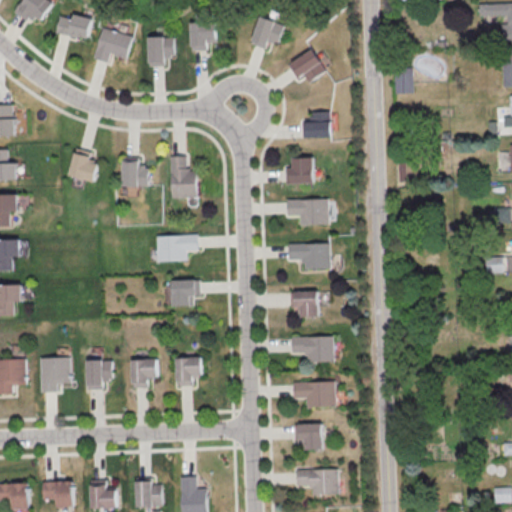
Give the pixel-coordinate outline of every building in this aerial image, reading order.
[(37,20),(49,1),(47,0),(17,0),(10,11),(25,21),(29,14),(37,20)] [(511,39),(511,1),(479,2),(479,15),(507,14),(507,23),(501,23),(501,40),(511,39)] [(258,15),(251,44),(265,47),(267,41),(278,43),(285,13),(269,9),(268,17),(258,15)] [(69,18),(57,14),(53,29),(85,38),(90,17),(70,12),(69,18)] [(205,49),(205,41),(215,41),(214,20),(204,21),(204,14),(189,14),(190,49),(205,49)] [(124,58),(130,34),(99,26),(91,57),(106,61),(108,54),(124,58)] [(146,65),(162,65),(162,35),(145,35),(146,65)] [(504,86),(511,85),(511,46),(503,47),(504,86)] [(303,74),(307,81),(316,76),(311,66),(320,62),(312,48),(287,62),(296,78),(303,74)] [(395,92),(413,92),(414,70),(395,70),(395,92)] [(511,94),(509,94),(509,111),(503,111),(504,125),(511,125),(511,94)] [(0,134),(12,134),(12,112),(9,112),(9,103),(0,103),(0,134)] [(330,135),(329,120),(320,120),(319,112),(308,112),(308,121),(301,121),(301,136),(330,135)] [(5,148),(0,148),(0,178),(14,179),(13,162),(5,162),(5,148)] [(86,161),(87,155),(70,152),(67,175),(92,180),(95,162),(86,161)] [(185,154),(168,155),(169,196),(194,196),(194,168),(185,168),(185,154)] [(291,166),(284,167),(284,183),(312,182),(312,156),(291,156),(291,166)] [(120,157),(120,184),(145,185),(146,164),(136,164),(136,157),(120,157)] [(14,192),(0,193),(0,224),(7,224),(6,210),(15,210),(14,192)] [(328,223),(327,197),(285,198),(286,213),(298,213),(298,223),(328,223)] [(155,260),(184,259),(184,249),(196,249),(195,233),(154,234),(155,260)] [(17,238),(0,238),(0,269),(9,270),(9,255),(17,255),(17,238)] [(302,268),(329,268),(328,241),(287,242),(287,258),(302,258),(302,268)] [(192,278),(169,278),(170,305),(192,305),(192,278)] [(0,314),(10,314),(10,301),(18,301),(18,283),(0,283),(0,314)] [(317,289),(288,290),(289,306),(298,306),(299,316),(317,315),(317,289)] [(304,361),(332,360),(332,335),(290,335),(290,352),(304,352),(304,361)] [(37,356),(37,391),(54,391),(54,382),(68,382),(67,356),(37,356)] [(200,356),(174,356),(174,385),(191,385),(190,374),(200,374),(200,356)] [(23,384),(22,357),(0,358),(0,392),(11,392),(11,384),(23,384)] [(146,386),(145,377),(155,377),(155,357),(129,358),(129,387),(146,386)] [(110,359),(84,359),(83,388),(100,388),(101,380),(109,380),(110,359)] [(292,381),(292,394),(304,394),(305,406),(334,405),(334,380),(292,381)] [(293,439),(302,439),(302,449),(321,448),(321,422),(293,422),(293,439)] [(511,441),(503,442),(504,454),(511,453),(511,441)] [(194,475),(179,475),(179,511),(205,511),(205,487),(195,487),(194,475)] [(115,506),(115,488),(104,489),(104,478),(88,479),(89,507),(115,506)] [(40,480),(40,498),(55,498),(55,506),(72,505),(71,480),(40,480)] [(160,483),(150,483),(150,480),(133,480),(134,506),(161,505),(160,483)] [(28,507),(27,482),(0,482),(0,497),(10,498),(10,508),(28,507)]
